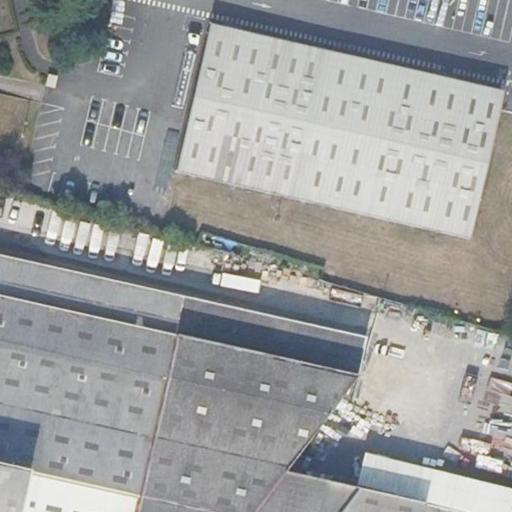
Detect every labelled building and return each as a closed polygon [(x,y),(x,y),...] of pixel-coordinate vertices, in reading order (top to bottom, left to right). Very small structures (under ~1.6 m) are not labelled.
[(214,18),(180,167),(474,234),(508,85),(214,18)] [(0,294),(355,380),(361,344),(0,258),(0,294)] [(260,511),(285,478),(355,380),(0,294),(0,511),(260,511)] [(260,511),(341,511),(357,493),(285,478),(260,511)] [(443,511),(357,493),(341,511),(443,511)]
